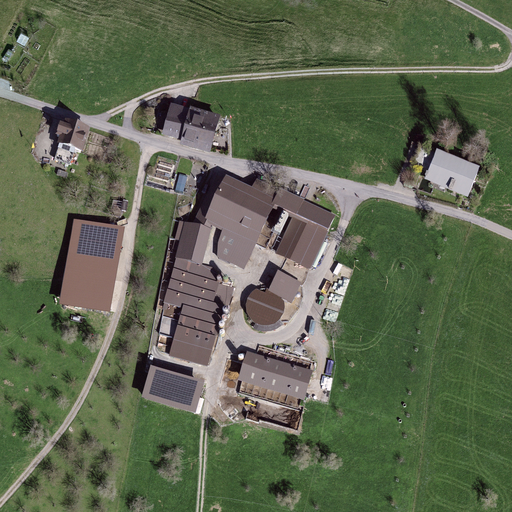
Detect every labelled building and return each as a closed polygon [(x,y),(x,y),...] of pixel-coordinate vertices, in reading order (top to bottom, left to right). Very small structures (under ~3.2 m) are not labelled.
[(165,133),(184,138),(191,114),(172,108),(165,133)] [(183,143),(196,147),(205,116),(192,112),(191,114),(184,138),(183,143)] [(218,120),(205,116),(196,147),(209,151),(218,120)] [(61,126),(57,137),(62,138),(55,160),(69,165),(73,151),(80,153),(88,131),(67,124),(66,128),(61,126)] [(438,177),(446,158),(420,147),(411,166),(438,177)] [(438,177),(436,183),(468,196),(478,171),(446,158),(438,177)] [(207,366),(230,288),(198,279),(214,223),(224,229),(219,244),(218,255),(220,260),(243,270),(273,207),(295,217),(278,255),(310,269),(335,217),(303,202),(301,207),(279,197),(279,194),(255,183),(250,194),(217,178),(203,209),(195,228),(187,225),(165,303),(180,308),(172,341),(169,355),(207,366)] [(74,221),(59,308),(110,316),(125,230),(74,221)] [(208,252),(207,258),(217,260),(218,254),(208,252)] [(301,284),(277,273),(267,294),(291,305),(301,284)] [(254,300),(253,309),(261,310),(262,301),(254,300)] [(308,376),(249,359),(243,380),(303,396),(308,376)] [(201,388),(152,373),(145,399),(194,413),(201,388)]
